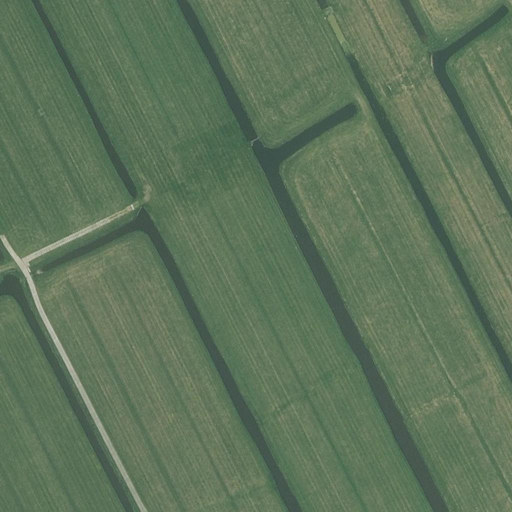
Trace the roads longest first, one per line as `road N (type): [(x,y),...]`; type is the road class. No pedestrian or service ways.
road 1 (track): [(142,511),(0,236)]
road 2 (track): [(20,262),(131,208)]
